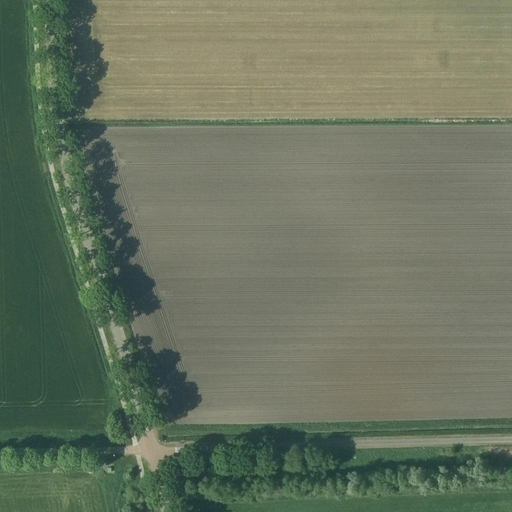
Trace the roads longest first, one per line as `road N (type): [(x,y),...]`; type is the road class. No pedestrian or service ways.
road 1 (tertiary): [(149,449),(62,148),(48,0)]
road 2 (unclassified): [(149,449),(511,440)]
road 3 (unclassified): [(149,449),(0,454)]
